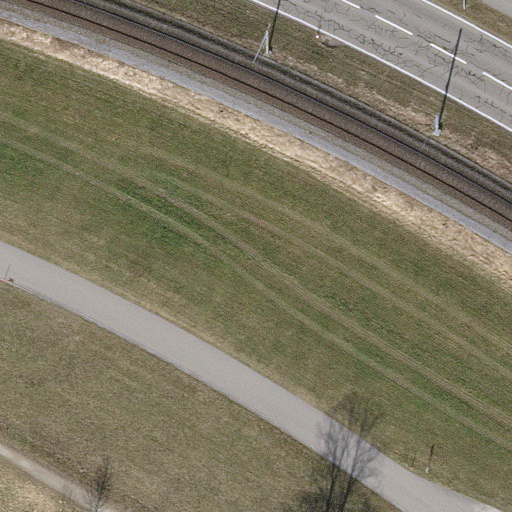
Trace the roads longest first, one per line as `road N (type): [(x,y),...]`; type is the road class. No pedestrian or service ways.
road 1 (track): [(0,259),(215,365),(441,511)]
road 2 (primary): [(511,89),(343,0)]
